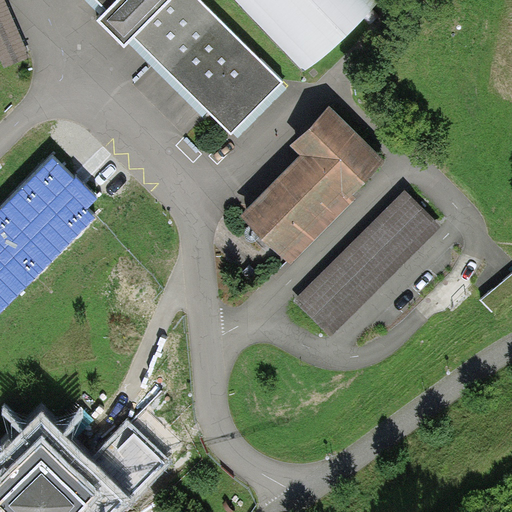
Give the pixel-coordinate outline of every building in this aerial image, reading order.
[(27,60),(0,0),(0,60),(4,70),(27,60)] [(280,88),(190,0),(97,0),(115,17),(103,29),(126,52),(138,40),(234,135),(280,88)] [(376,0),(239,0),(308,71),(378,2),(376,0)] [(309,165),(249,223),(289,263),(383,172),(329,117),(295,150),(309,165)] [(408,191),(300,297),(329,326),(437,220),(408,191)] [(511,273),(482,298),(494,313),(511,297),(511,273)] [(41,411),(0,451),(0,511),(72,511),(74,511),(106,511),(124,495),(41,411)]
